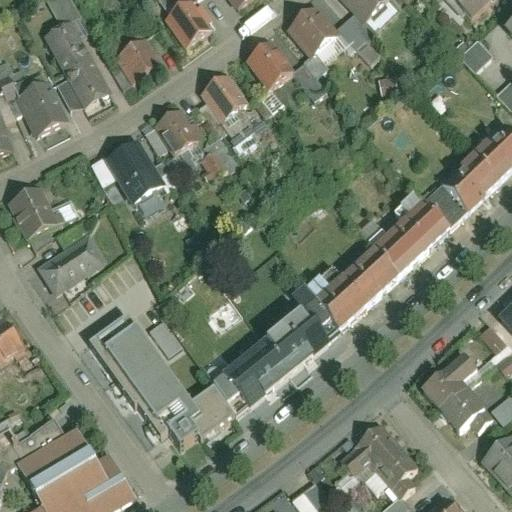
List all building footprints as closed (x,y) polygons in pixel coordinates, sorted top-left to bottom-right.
[(187,56),(212,39),(185,0),(155,0),(172,23),(167,27),(187,56)] [(258,0),(226,0),(238,16),(258,0)] [(387,0),(336,0),(364,30),(392,5),(387,0)] [(442,0),(468,27),(497,0),(442,0)] [(318,14),(288,37),(308,64),(338,41),(318,14)] [(93,64),(74,28),(46,42),(66,78),(93,64)] [(132,92),(166,73),(149,44),(115,63),(132,92)] [(474,45),(456,62),(472,79),(490,61),(474,45)] [(274,50),(247,69),(268,99),(295,80),(274,50)] [(112,100),(93,64),(66,78),(85,115),(112,100)] [(229,85),(202,103),(221,131),(248,113),(229,85)] [(511,90),(507,86),(492,102),(509,118),(511,114),(511,90)] [(70,128),(53,89),(18,104),(36,143),(70,128)] [(0,114),(0,161),(15,157),(0,114)] [(183,119),(157,134),(173,162),(199,147),(183,119)] [(464,171),(491,199),(511,178),(511,140),(504,132),(464,171)] [(232,161),(253,147),(246,136),(225,149),(232,161)] [(140,148),(106,167),(132,212),(165,193),(140,148)] [(213,158),(201,162),(206,180),(219,177),(213,158)] [(424,211),(451,238),(491,199),(464,171),(424,211)] [(44,196),(11,211),(26,245),(59,231),(44,196)] [(368,261),(395,289),(451,238),(424,211),(368,261)] [(90,242),(37,274),(53,302),(106,270),(90,242)] [(312,310),(338,339),(395,289),(368,261),(312,310)] [(262,351),(287,381),(338,339),(312,310),(262,351)] [(511,337),(511,316),(501,327),(511,337)] [(26,359),(1,324),(0,325),(0,370),(3,375),(26,359)] [(127,324),(89,352),(173,463),(199,444),(203,448),(236,423),(211,392),(191,408),(127,324)] [(146,337),(165,363),(180,352),(161,326),(146,337)] [(485,333),(475,341),(494,361),(504,352),(485,333)] [(211,392),(236,423),(287,381),(262,351),(211,392)] [(465,363),(424,396),(466,447),(493,424),(465,389),(478,379),(465,363)] [(0,453),(14,447),(19,456),(58,436),(50,420),(22,434),(15,419),(0,426),(0,453)] [(424,475),(384,430),(341,469),(357,486),(373,472),(397,499),(424,475)] [(78,435),(17,471),(41,511),(127,511),(136,506),(108,459),(97,466),(78,435)] [(511,443),(510,442),(481,469),(511,501),(511,443)] [(333,511),(316,489),(292,508),(294,511),(333,511)]
